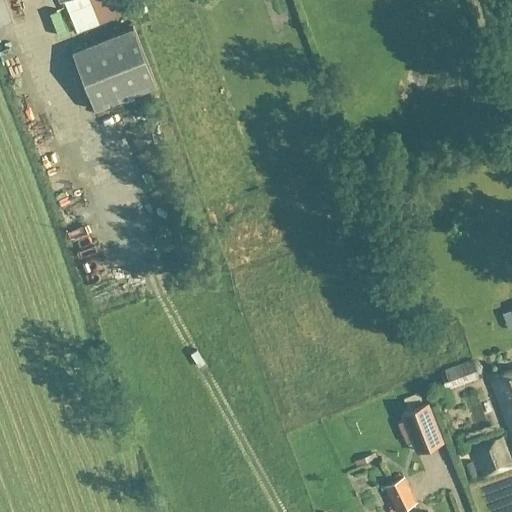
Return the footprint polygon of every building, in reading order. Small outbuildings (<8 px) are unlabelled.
[(3,0),(0,0),(0,25),(11,21),(3,0)] [(113,0),(65,0),(63,1),(75,34),(120,17),(113,0)] [(132,29),(71,53),(94,112),(155,88),(132,29)] [(94,217),(72,226),(80,244),(102,235),(94,217)] [(438,374),(446,393),(478,382),(470,362),(438,374)] [(511,371),(488,381),(511,445),(511,371)] [(406,410),(421,403),(417,394),(402,400),(406,410)] [(441,443),(436,432),(426,405),(401,415),(416,453),(441,443)] [(471,449),(480,480),(510,472),(501,440),(471,449)] [(374,454),(353,463),(355,467),(376,459),(374,454)] [(402,480),(383,488),(393,511),(399,511),(415,505),(402,480)]
